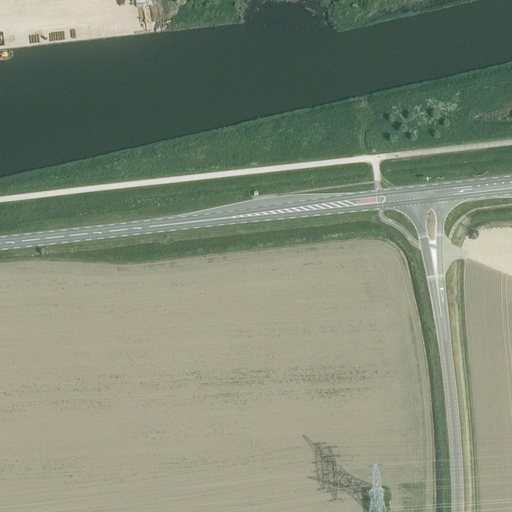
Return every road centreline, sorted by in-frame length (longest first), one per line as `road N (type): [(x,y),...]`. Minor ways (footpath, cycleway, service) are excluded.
road 1 (primary): [(0,245),(333,205)]
road 2 (secondary): [(457,511),(435,280)]
